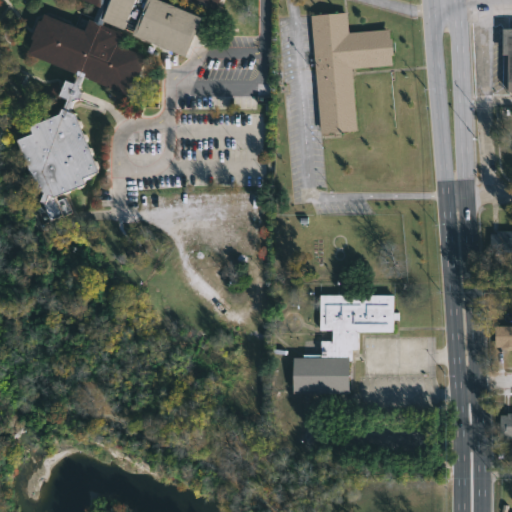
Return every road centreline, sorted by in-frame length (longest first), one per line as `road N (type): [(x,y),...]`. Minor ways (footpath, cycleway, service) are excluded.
road 1 (secondary): [(429,0),(458,511)]
road 2 (secondary): [(479,511),(451,0)]
